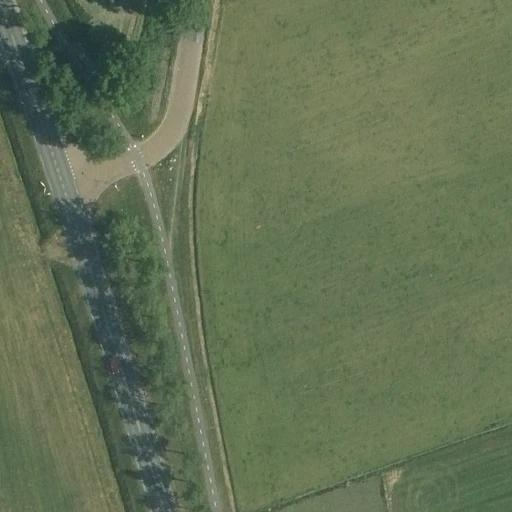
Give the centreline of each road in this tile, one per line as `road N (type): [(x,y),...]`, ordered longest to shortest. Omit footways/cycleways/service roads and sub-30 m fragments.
road 1 (secondary): [(162,511),(62,186)]
road 2 (unclassified): [(62,186),(136,160),(175,125),(198,0)]
road 3 (secondary): [(0,5),(62,186)]
